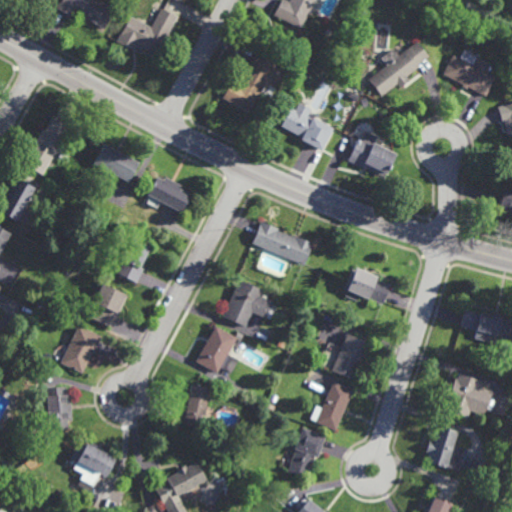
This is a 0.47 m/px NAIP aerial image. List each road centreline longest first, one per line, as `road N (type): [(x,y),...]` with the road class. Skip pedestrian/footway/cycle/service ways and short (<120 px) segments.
road 1 (tertiary): [(0,36),(283,184),(511,261)]
road 2 (residential): [(248,168),(135,380)]
road 3 (residential): [(446,243),(378,454)]
road 4 (residential): [(230,0),(165,127)]
